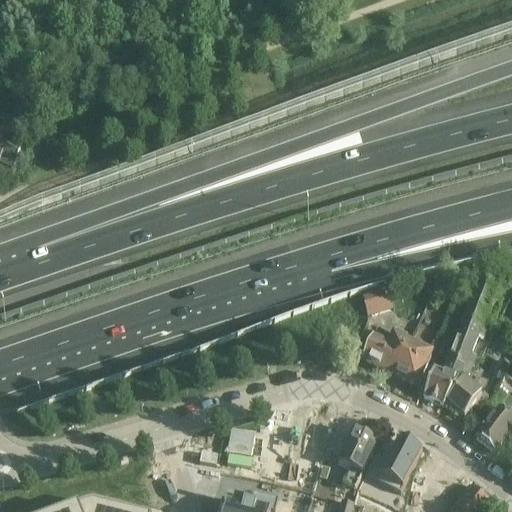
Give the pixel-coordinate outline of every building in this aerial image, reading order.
[(30,81),(1,74),(0,79),(0,91),(26,98),(30,81)] [(10,122),(0,118),(0,167),(13,173),(28,137),(8,128),(10,122)] [(478,283),(462,323),(486,332),(490,322),(493,324),(501,303),(498,302),(502,292),(504,279),(494,277),(493,271),(480,273),(479,283),(478,283)] [(460,290),(448,284),(442,298),(454,303),(460,290)] [(384,313),(380,302),(368,306),(373,317),(384,313)] [(462,323),(447,363),(466,370),(468,367),(472,369),(476,360),(470,358),(478,339),(482,341),(486,332),(462,323)] [(395,380),(409,350),(403,347),(406,339),(395,334),(392,341),(378,334),(363,365),(395,380)] [(433,341),(429,352),(437,355),(441,345),(433,341)] [(409,350),(395,380),(417,390),(431,360),(409,350)] [(509,366),(499,362),(491,380),(501,384),(509,366)] [(447,363),(439,382),(458,390),(459,389),(464,375),(469,377),(472,369),(468,367),(466,370),(447,363)] [(458,390),(439,382),(433,380),(423,404),(443,412),(458,390)] [(481,400),(464,387),(447,409),(464,422),(473,410),(477,413),(486,402),(482,398),(481,400)] [(511,416),(504,410),(494,423),(493,422),(489,426),(490,427),(483,435),(482,435),(479,438),(480,439),(477,442),(495,457),(502,448),(503,449),(511,437),(511,416)] [(377,446),(353,435),(338,466),(352,473),(344,489),(354,494),(377,446)] [(511,437),(503,449),(511,456),(511,437)] [(377,459),(366,481),(378,488),(381,483),(386,486),(402,494),(422,455),(399,443),(388,464),(377,459)] [(217,459),(201,456),(199,467),(215,470),(217,459)] [(486,511),(491,505),(471,490),(456,511),(457,511),(486,511)] [(308,511),(312,499),(295,495),(291,511),(308,511)] [(228,504),(226,511),(275,511),(278,503),(254,497),(251,510),(228,504)]
